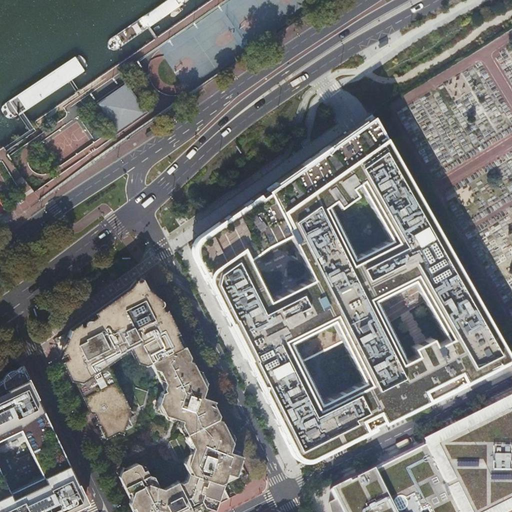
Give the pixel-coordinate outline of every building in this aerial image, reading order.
[(212,1),(130,54),(134,61),(217,7),(212,1)] [(144,112),(124,82),(92,102),(113,133),(144,112)] [(78,92),(44,113),(45,143),(56,162),(64,162),(92,144),(73,113),(73,104),(81,99),(81,92),(78,92)] [(298,464),(316,455),(373,426),(406,410),(434,396),(464,381),(509,358),(372,114),(335,141),(312,158),(297,169),(266,189),(253,198),(218,223),(188,243),(298,464)] [(38,143),(46,139),(42,132),(34,136),(38,143)] [(7,185),(16,180),(10,171),(1,176),(7,185)] [(143,279),(142,277),(93,311),(94,313),(143,279)] [(143,279),(94,313),(94,316),(89,320),(88,319),(86,319),(85,319),(84,321),(83,322),(83,324),(70,333),(65,344),(70,354),(62,358),(77,389),(82,392),(104,438),(123,428),(127,417),(125,414),(130,412),(108,366),(132,354),(136,362),(144,364),(149,361),(152,368),(158,369),(164,382),(162,387),(164,391),(161,392),(158,402),(164,415),(176,419),(181,420),(180,424),(185,433),(186,435),(189,442),(208,433),(223,426),(220,420),(216,419),(218,415),(210,400),(206,399),(201,397),(202,392),(203,386),(190,360),(187,359),(188,355),(183,345),(180,346),(156,298),(153,299),(143,279)] [(152,368),(162,387),(164,382),(158,369),(152,368)] [(10,399),(21,421),(11,426),(0,431),(0,511),(47,511),(57,507),(83,494),(25,373),(24,372),(22,370),(21,370),(19,369),(17,369),(15,369),(14,369),(10,371),(16,385),(6,390),(10,399)] [(3,383),(6,390),(16,385),(10,371),(5,375),(4,376),(3,378),(3,381),(3,383)] [(0,403),(10,399),(6,390),(0,392),(0,403)] [(494,511),(502,507),(504,511),(506,510),(504,506),(511,502),(511,398),(354,478),(355,480),(349,483),(348,481),(329,490),(330,491),(331,490),(336,499),(328,503),(328,504),(330,511),(494,511)] [(10,399),(0,403),(0,431),(11,426),(21,421),(10,399)] [(155,412),(164,415),(158,402),(155,412)] [(190,457),(186,472),(222,484),(225,473),(236,477),(240,459),(237,454),(233,453),(228,451),(229,446),(231,441),(223,426),(208,433),(189,442),(192,447),(191,452),(189,455),(190,457)] [(116,472),(119,477),(135,511),(200,511),(229,498),(222,484),(186,472),(183,481),(178,483),(174,481),(159,489),(153,487),(148,477),(144,476),(142,471),(138,472),(135,466),(134,463),(116,472)] [(225,473),(222,484),(236,477),(225,473)] [(67,511),(87,503),(83,494),(57,507),(47,511),(67,511)]
